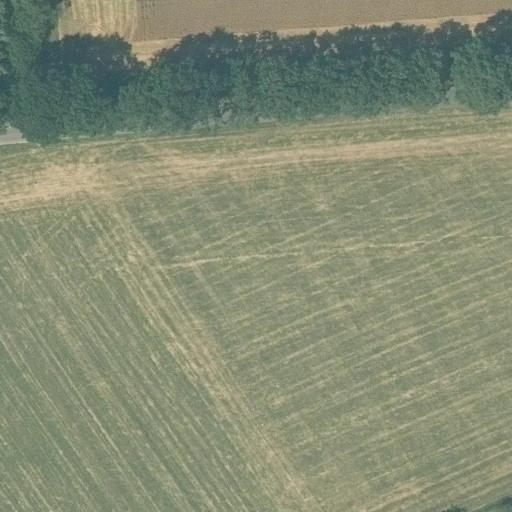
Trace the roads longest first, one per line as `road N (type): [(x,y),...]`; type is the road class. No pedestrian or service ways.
road 1 (unclassified): [(0,135),(511,93)]
road 2 (track): [(57,130),(46,0)]
